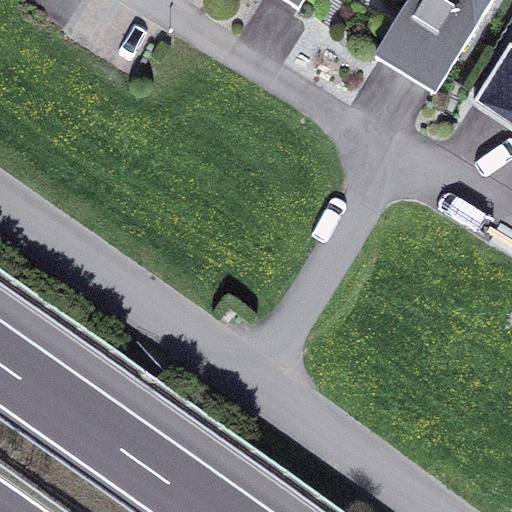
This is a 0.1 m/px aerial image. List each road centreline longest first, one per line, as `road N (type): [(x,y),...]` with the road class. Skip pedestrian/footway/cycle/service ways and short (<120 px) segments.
road 1 (unclassified): [(432,511),(0,200)]
road 2 (motorway): [(205,511),(0,364)]
